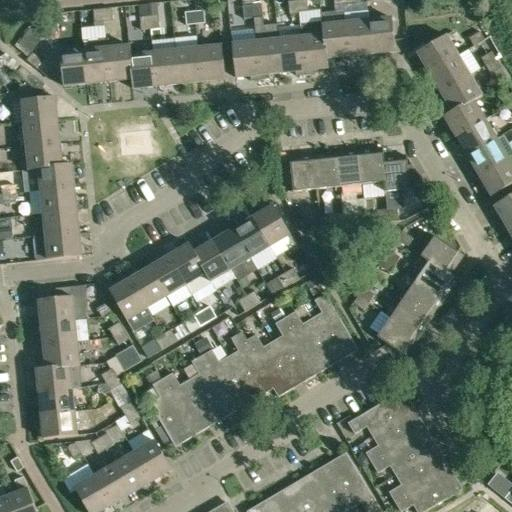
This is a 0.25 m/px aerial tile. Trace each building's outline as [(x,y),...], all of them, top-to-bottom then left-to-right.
[(305,0),(298,1),(299,13),(306,12),(305,0)] [(292,13),(299,13),(298,1),(291,2),(292,13)] [(262,18),(261,5),(252,6),(253,19),(262,18)] [(252,6),(243,7),(244,19),(253,19),(252,6)] [(112,8),(102,9),(104,20),(113,19),(112,8)] [(102,9),(93,10),(94,22),(104,20),(102,9)] [(357,55),(372,54),(369,20),(368,11),(344,14),(345,23),(349,61),(358,60),(357,55)] [(196,23),(195,12),(188,13),(189,24),(196,23)] [(203,12),(195,12),(196,23),(204,23),(203,12)] [(149,16),(150,29),(160,28),(158,15),(149,16)] [(141,30),(150,29),(149,16),(140,17),(141,30)] [(392,18),(369,20),(372,54),(396,51),(392,18)] [(329,68),(328,59),(326,35),(323,35),(322,25),(322,23),(300,25),(302,37),(306,76),(316,75),(315,70),(329,68)] [(326,35),(328,59),(340,57),(340,62),(349,61),(345,23),(322,25),(323,35),(326,35)] [(30,28),(19,44),(31,54),(32,53),(43,38),(30,28)] [(477,46),(486,40),(482,34),(473,39),(477,46)] [(296,77),(306,76),(302,37),(279,40),(283,74),(296,72),(296,77)] [(430,74),(459,58),(447,37),(418,53),(430,74)] [(279,40),(256,42),(261,80),(270,79),(270,75),(283,74),(279,40)] [(261,80),(256,42),(233,45),(236,78),(250,77),(251,82),(261,80)] [(227,80),(223,46),(199,49),(203,82),(227,80)] [(130,47),(107,49),(111,82),(133,80),(134,80),(131,56),(130,47)] [(107,49),(85,52),(88,85),(111,82),(107,49)] [(199,49),(176,51),(180,85),(203,82),(199,49)] [(176,51),(154,54),(158,87),(180,85),(176,51)] [(88,85),(85,52),(61,54),(65,87),(88,85)] [(42,61),(32,53),(31,54),(26,61),(37,69),(42,61)] [(484,58),(488,65),(497,60),(493,53),(484,58)] [(7,54),(0,57),(0,61),(5,65),(16,74),(22,66),(7,54)] [(158,87),(154,54),(131,56),(134,80),(133,80),(134,90),(158,87)] [(471,77),(459,58),(430,74),(437,86),(433,88),(438,96),(471,77)] [(508,79),(497,60),(488,65),(498,84),(508,79)] [(26,82),(32,74),(22,66),(16,74),(26,82)] [(41,94),(44,84),(32,74),(26,82),(41,94)] [(483,98),(471,77),(438,96),(443,104),(446,101),(453,112),(473,100),(474,103),(483,98)] [(22,101),(24,125),(59,121),(56,97),(22,101)] [(453,139),(485,122),(474,103),(473,100),(453,112),(445,116),(452,129),(448,131),(453,139)] [(24,125),(27,148),(61,144),(59,121),(24,125)] [(497,141),(485,122),(453,139),(458,149),(463,146),(469,157),(497,141)] [(508,161),(497,141),(469,157),(476,169),(472,171),(477,179),(508,161)] [(64,167),(61,144),(27,148),(30,172),(39,171),(39,169),(64,167)] [(387,183),(385,158),(384,151),(360,153),(364,185),(384,183),(387,183)] [(360,153),(337,155),(341,188),(364,185),(360,153)] [(337,155),(314,157),(318,190),(341,188),(337,155)] [(407,156),(385,158),(387,183),(384,183),(385,192),(410,190),(407,156)] [(318,190),(314,157),(290,160),(294,192),(318,190)] [(511,167),(508,161),(477,179),(481,187),(485,185),(492,197),(511,185),(511,167)] [(39,171),(41,193),(75,189),(73,166),(64,167),(39,169),(39,171)] [(2,188),(3,197),(16,196),(15,187),(2,188)] [(75,189),(41,193),(44,215),(78,211),(75,189)] [(16,196),(3,197),(4,206),(4,207),(17,205),(16,196)] [(511,197),(496,206),(507,225),(511,222),(511,197)] [(364,200),(365,213),(367,224),(374,223),(372,199),(364,200)] [(359,225),(367,224),(365,213),(364,200),(356,201),(359,225)] [(270,247),(290,235),(273,206),(253,218),(270,247)] [(389,211),(390,222),(398,221),(397,210),(389,211)] [(46,236),(46,237),(80,233),(78,211),(44,215),(46,236)] [(321,229),(320,217),(312,218),(313,230),(321,229)] [(328,217),(320,217),(321,229),(329,228),(328,217)] [(253,218),(233,230),(250,259),(270,247),(253,218)] [(0,219),(0,240),(13,239),(11,219),(0,219)] [(233,230),(213,242),(231,270),(250,259),(233,230)] [(402,232),(398,238),(407,245),(412,238),(402,232)] [(36,262),(83,257),(80,233),(46,237),(46,236),(34,237),(36,262)] [(430,260),(450,274),(464,255),(435,235),(421,255),(429,260),(430,260)] [(231,270),(213,242),(196,253),(194,253),(211,282),(217,291),(236,280),(231,270)] [(190,243),(170,256),(187,285),(186,286),(191,294),(211,282),(194,253),(196,253),(190,243)] [(389,251),(385,257),(394,264),(399,257),(389,251)] [(170,256),(150,268),(167,297),(186,286),(187,285),(170,256)] [(394,264),(385,257),(380,264),(390,270),(394,264)] [(430,260),(429,260),(416,279),(445,299),(459,279),(450,274),(430,260)] [(167,297),(150,268),(129,280),(147,309),(167,297)] [(293,271),(286,275),(292,284),(298,280),(293,271)] [(292,284),(286,275),(279,279),(285,288),(292,284)] [(320,277),(308,284),(316,296),(328,289),(320,277)] [(372,278),(368,283),(375,288),(379,282),(372,278)] [(445,299),(416,279),(403,298),(432,318),(445,299)] [(126,321),(139,314),(144,323),(152,318),(147,309),(129,280),(109,292),(126,321)] [(363,288),(359,294),(368,301),(372,295),(363,288)] [(253,294),(247,298),(253,307),(259,304),(253,294)] [(312,317),(339,362),(358,350),(324,294),(314,300),(321,312),(312,317)] [(368,301),(359,294),(354,300),(364,307),(368,301)] [(40,300),(42,324),(76,321),(74,297),(40,300)] [(246,312),(253,307),(247,298),(240,302),(246,312)] [(403,298),(390,318),(419,338),(432,318),(403,298)] [(112,310),(108,304),(95,312),(99,318),(112,310)] [(204,312),(209,322),(215,319),(209,309),(204,312)] [(279,310),(271,315),(276,323),(284,318),(279,310)] [(296,311),(286,317),(320,373),(339,362),(312,317),(303,322),(296,311)] [(204,312),(183,324),(189,334),(209,322),(204,312)] [(320,373),(286,317),(284,318),(276,323),(283,335),(273,341),(299,385),(320,373)] [(406,356),(419,338),(390,318),(377,337),(406,356)] [(78,343),(76,321),(42,324),(44,347),(78,343)] [(106,331),(110,337),(123,330),(119,323),(106,331)] [(183,324),(170,333),(163,336),(169,346),(189,334),(183,324)] [(127,336),(123,330),(110,337),(114,344),(127,336)] [(255,400),(274,389),(275,388),(246,340),(241,332),(231,338),(238,350),(229,356),(255,400)] [(279,398),(299,385),(273,341),(263,347),(256,335),(246,340),(275,388),(274,389),(279,398)] [(143,349),(149,358),(169,346),(163,336),(143,349)] [(206,338),(195,345),(202,356),(212,350),(214,349),(206,338)] [(44,347),(46,369),(71,367),(71,368),(80,367),(78,343),(44,347)] [(255,400),(229,356),(219,362),(212,350),(202,356),(236,412),(255,400)] [(217,423),(236,412),(202,356),(192,362),(199,373),(190,379),(217,423)] [(73,390),(71,368),(71,367),(46,369),(37,370),(40,393),(73,390)] [(104,377),(107,383),(117,377),(114,371),(104,377)] [(198,434),(217,423),(190,379),(181,384),(174,373),(163,379),(198,434)] [(112,390),(117,400),(127,394),(117,377),(107,383),(112,391),(112,390)] [(176,448),(198,434),(163,379),(153,385),(160,397),(150,403),(176,448)] [(42,416),(75,413),(73,390),(40,393),(42,416)] [(373,437),(417,412),(404,391),(348,424),(355,436),(368,428),(373,437)] [(122,409),(126,416),(136,410),(132,403),(127,394),(117,400),(122,409)] [(136,410),(126,416),(116,422),(126,438),(131,434),(126,427),(131,425),(130,422),(140,417),(136,410)] [(417,412),(373,437),(379,447),(367,454),(373,464),(428,431),(417,412)] [(78,436),(75,413),(42,416),(44,439),(78,436)] [(440,450),(428,431),(373,464),(379,473),(391,466),(397,476),(440,450)] [(99,439),(105,449),(111,445),(106,435),(99,439)] [(98,453),(105,449),(99,439),(92,443),(98,453)] [(155,439),(134,451),(153,482),(173,470),(155,439)] [(76,443),(68,447),(74,459),(82,454),(76,443)] [(450,468),(440,450),(397,476),(402,485),(390,493),(395,501),(450,468)] [(133,494),(153,482),(134,451),(114,463),(133,494)] [(326,465),(352,510),(361,505),(365,511),(375,511),(380,510),(346,453),(326,465)] [(18,457),(11,462),(17,472),(24,468),(18,457)] [(133,494),(114,463),(95,475),(113,506),(133,494)] [(349,511),(352,510),(326,465),(306,477),(326,511),(349,511)] [(450,468),(395,501),(400,511),(404,511),(414,506),(417,511),(427,511),(464,491),(450,468)] [(498,473),(492,481),(488,486),(496,492),(506,479),(498,473)] [(102,511),(113,506),(95,475),(74,487),(88,511),(102,511)] [(8,497),(13,511),(37,511),(24,477),(15,481),(19,493),(8,497)] [(326,511),(306,477),(286,489),(299,511),(326,511)] [(299,511),(286,489),(267,500),(273,511),(299,511)] [(13,511),(8,497),(0,499),(0,511),(13,511)] [(273,511),(267,500),(246,511),(273,511)] [(235,511),(230,502),(212,511),(235,511)]
